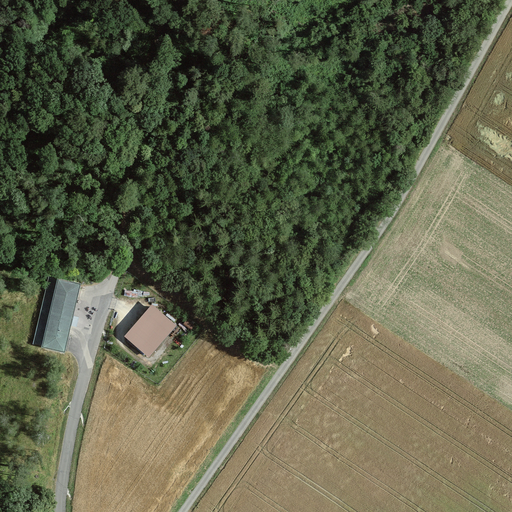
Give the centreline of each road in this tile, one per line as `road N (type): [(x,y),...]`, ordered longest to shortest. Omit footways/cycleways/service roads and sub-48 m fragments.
road 1 (unclassified): [(182,511),(408,188),(511,0)]
road 2 (track): [(60,511),(64,454),(113,274),(140,91)]
